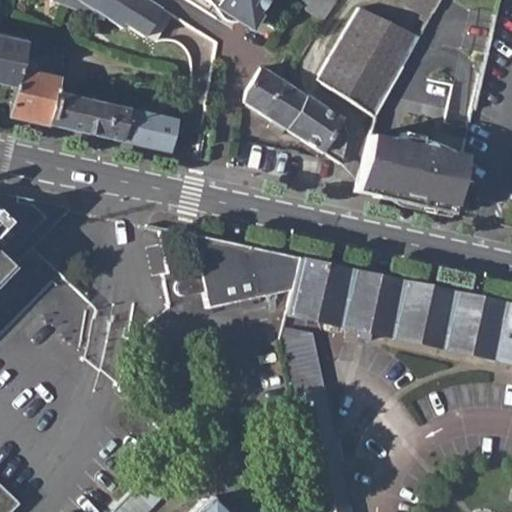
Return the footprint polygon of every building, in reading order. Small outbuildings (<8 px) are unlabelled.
[(54,0),(102,19),(105,15),(122,26),(126,22),(146,35),(164,6),(153,0),(54,0)] [(223,12),(238,18),(241,15),(250,13),(256,17),(265,0),(210,0),(221,6),(223,12)] [(300,0),(296,7),(320,22),(332,0),(300,0)] [(402,0),(400,5),(427,20),(437,0),(402,0)] [(314,78),(372,115),(415,40),(356,4),(314,78)] [(250,25),(256,17),(250,13),(241,15),(238,18),(250,25)] [(0,80),(14,84),(18,69),(24,44),(0,38),(0,80)] [(6,117),(47,126),(54,92),(57,77),(62,55),(24,44),(18,69),(14,84),(6,117)] [(243,100),(270,117),(284,125),(302,94),(259,67),(244,91),(243,100)] [(47,126),(116,141),(124,109),(54,92),(47,126)] [(302,94),(284,125),(342,162),(349,131),(342,118),(302,94)] [(116,141),(174,154),(177,138),(169,136),(174,121),(124,109),(116,141)] [(279,132),(284,125),(270,117),(266,123),(279,132)] [(352,193),(450,214),(463,155),(429,148),(425,143),(415,145),(418,135),(399,131),(397,140),(367,134),(352,193)] [(232,167),(251,171),(256,143),(237,139),(232,167)] [(251,171),(316,185),(322,156),(256,143),(251,171)] [(0,511),(7,511),(17,503),(0,485),(0,277),(6,271),(14,264),(33,243),(69,207),(0,192),(0,511)] [(307,499),(274,339),(265,295),(290,289),(293,281),(298,256),(189,232),(204,306),(217,304),(225,349),(260,509),(307,499)] [(511,302),(298,256),(293,281),(290,289),(286,307),(511,355),(511,302)] [(277,339),(284,368),(315,363),(306,326),(282,321),(277,339)] [(284,368),(314,511),(346,511),(315,363),(284,368)] [(112,511),(144,511),(170,485),(154,469),(112,511)] [(188,511),(212,511),(200,500),(188,511)]
